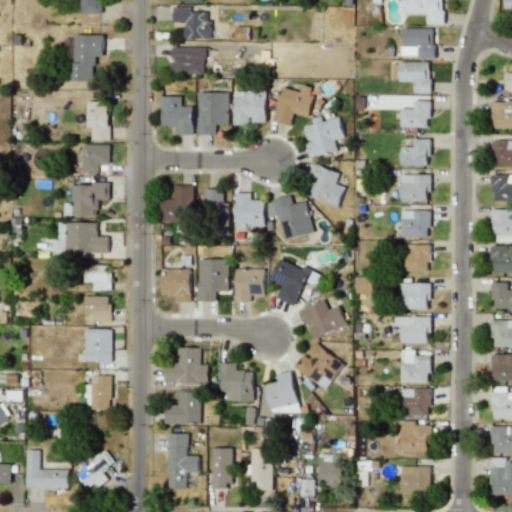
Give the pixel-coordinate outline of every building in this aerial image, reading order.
[(99,0),(79,0),(79,13),(99,13),(99,0)] [(401,0),(401,13),(426,13),(426,24),(442,25),(442,0),(401,0)] [(173,23),(184,23),(184,38),(210,39),(211,20),(206,20),(206,12),(190,12),(190,7),(173,7),(173,23)] [(434,28),(402,29),(402,55),(417,55),(417,59),(434,58),(434,28)] [(103,35),(73,35),(72,81),(93,81),(94,56),(103,56),(103,35)] [(205,48),(172,47),(171,62),(171,74),(205,75),(205,48)] [(430,93),(430,62),(398,62),(398,81),(414,82),(413,93),(430,93)] [(307,116),(314,88),(302,84),(300,91),(281,87),(272,121),(290,126),(294,113),(307,116)] [(234,92),(233,125),(250,125),(250,122),(265,122),(265,88),(244,88),(244,92),(234,92)] [(216,135),(216,124),(229,124),(229,92),(198,92),(198,134),(216,135)] [(192,106),(181,106),(181,96),(161,96),(161,126),(177,126),(177,135),(193,134),(192,106)] [(401,123),(430,123),(430,100),(414,100),(413,109),(401,108),(401,123)] [(90,140),(106,140),(107,102),(86,101),(85,128),(91,128),(90,140)] [(511,101),(492,101),(492,128),(511,128),(511,101)] [(344,138),(338,117),(304,126),(308,142),(306,142),(310,158),(336,151),(334,140),(344,138)] [(511,140),(492,140),(493,168),(511,167),(511,140)] [(429,143),(401,142),(400,165),(428,165),(429,143)] [(108,164),(109,145),(79,144),(78,172),(98,172),(98,164),(108,164)] [(344,187),(335,184),(339,173),(315,164),(304,195),(337,207),(344,187)] [(511,201),(511,174),(492,175),(492,201),(511,201)] [(401,175),(400,201),(429,201),(429,175),(401,175)] [(63,216),(96,216),(97,200),(109,200),(109,184),(72,184),(71,203),(64,203),(63,216)] [(193,185),(174,185),(174,199),(162,199),(162,221),(194,221),(193,185)] [(229,202),(223,202),(223,189),(205,189),(205,215),(216,215),(216,224),(229,224),(229,202)] [(264,226),(265,200),(250,200),(251,193),(236,193),(235,226),(264,226)] [(306,201),(292,204),(291,196),(266,201),(269,217),(278,215),(284,239),(313,233),(306,201)] [(511,242),(511,209),(491,209),(491,242),(511,242)] [(429,236),(428,210),(400,210),(400,237),(429,236)] [(97,223),(66,222),(65,252),(108,253),(108,237),(96,236),(97,223)] [(429,270),(429,244),(402,245),(402,271),(429,270)] [(511,245),(492,245),(491,272),(511,272),(511,245)] [(228,291),(229,259),(198,258),(197,301),(216,301),(216,291),(228,291)] [(270,279),(282,285),(276,297),(293,306),(309,273),(279,259),(270,279)] [(109,265),(82,265),(82,283),(92,282),(93,291),(110,290),(109,265)] [(190,302),(190,269),(161,269),(161,295),(175,294),(175,302),(190,302)] [(264,295),(264,269),(235,269),(235,301),(250,302),(250,295),(264,295)] [(373,292),(373,276),(355,277),(356,293),(373,292)] [(492,308),(511,308),(511,290),(507,290),(507,282),(493,282),(492,308)] [(429,309),(429,283),(401,283),(401,309),(429,309)] [(109,322),(110,296),(84,296),(83,313),(92,314),(92,321),(109,322)] [(346,325),(338,305),(328,309),(324,300),(298,311),(305,326),(307,325),(313,339),(346,325)] [(429,317),(394,316),(394,326),(401,326),(401,343),(429,343),(429,317)] [(511,321),(492,321),(491,346),(511,346),(511,321)] [(111,329),(84,329),(84,362),(111,362),(111,329)] [(324,390),(344,365),(314,342),(295,367),(324,390)] [(201,348),(178,347),(178,365),(164,364),(164,382),(208,383),(208,365),(201,365),(201,348)] [(429,382),(429,355),(414,355),(414,351),(401,350),(400,381),(429,382)] [(511,354),(491,354),(491,381),(511,381),(511,354)] [(253,371),(236,370),(236,363),(221,363),(220,401),(252,401),(253,371)] [(276,374),(278,381),(265,384),(270,416),(298,411),(291,371),(276,374)] [(91,410),(110,409),(110,375),(90,376),(91,410)] [(429,389),(403,389),(404,416),(429,415),(429,389)] [(200,392),(178,391),(178,406),(165,406),(165,423),(200,423),(200,392)] [(511,418),(511,392),(491,392),(491,419),(511,418)] [(0,424),(9,418),(0,404),(0,424)] [(511,452),(511,426),(491,426),(491,453),(511,452)] [(168,488),(186,489),(186,472),(198,472),(198,456),(187,456),(187,433),(168,433),(168,488)] [(232,448),(211,448),(211,486),(232,486),(232,448)] [(271,490),(272,449),(250,449),(250,481),(255,481),(255,490),(271,490)] [(68,470),(39,470),(39,450),(26,450),(25,487),(68,488),(68,470)] [(114,462),(106,451),(76,474),(87,488),(94,483),(97,487),(108,479),(102,471),(114,462)] [(511,495),(511,462),(505,462),(505,457),(490,457),(491,495),(511,495)] [(341,462),(320,462),(320,486),(341,487),(341,462)] [(0,484),(11,485),(11,464),(0,464),(0,484)] [(401,492),(430,492),(430,466),(400,466),(401,492)] [(314,480),(301,479),(301,495),(313,496),(314,480)]
